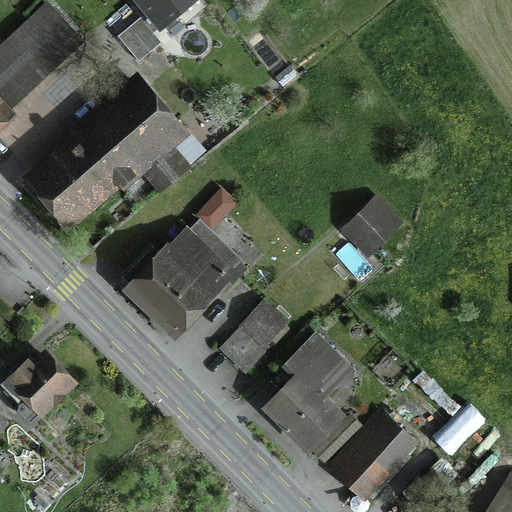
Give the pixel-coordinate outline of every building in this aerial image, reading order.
[(137,0),(160,28),(194,0),(137,0)] [(0,99),(9,110),(81,49),(50,11),(0,53),(0,99)] [(138,86),(30,184),(74,232),(145,169),(161,186),(186,163),(171,146),(183,135),(138,86)] [(9,110),(0,99),(0,131),(16,118),(9,110)] [(378,206),(349,232),(370,255),(399,228),(378,206)] [(200,224),(133,291),(172,330),(239,263),(200,224)] [(264,306),(223,352),(246,371),(286,325),(264,306)] [(297,381),(263,415),(307,458),(314,452),(344,420),(326,403),(352,377),(314,340),(286,369),(297,381)] [(44,358),(6,394),(29,418),(67,382),(44,358)] [(359,434),(328,466),(366,503),(417,450),(379,413),(359,434)] [(359,434),(344,420),(314,452),(328,466),(359,434)] [(511,511),(511,483),(492,511),(511,511)]
